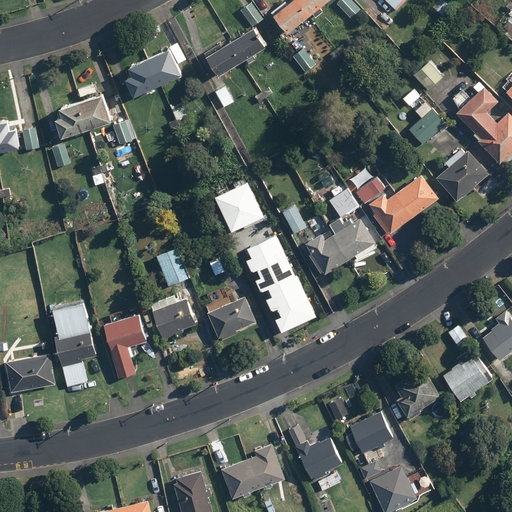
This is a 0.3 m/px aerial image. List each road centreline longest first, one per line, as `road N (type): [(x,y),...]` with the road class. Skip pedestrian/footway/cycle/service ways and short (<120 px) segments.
road 1 (residential): [(511,230),(379,327),(243,394),(101,439),(0,455)]
road 2 (residential): [(0,46),(133,0)]
